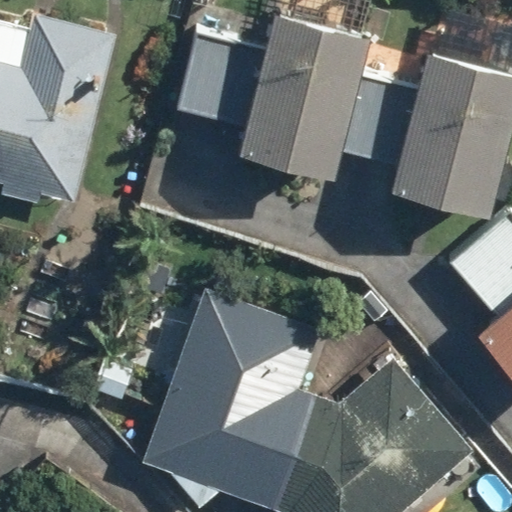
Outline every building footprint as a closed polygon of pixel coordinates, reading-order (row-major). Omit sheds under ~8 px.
[(273,1),(242,143),(342,165),(373,23),(273,1)] [(0,48),(0,169),(64,184),(100,21),(28,5),(18,52),(0,48)] [(511,58),(425,40),(394,182),(501,205),(511,156),(511,58)] [(343,392),(298,376),(318,318),(201,277),(140,451),(287,505),(293,511),(384,511),(470,433),(390,348),(343,392)] [(511,304),(486,328),(511,355),(511,304)]
